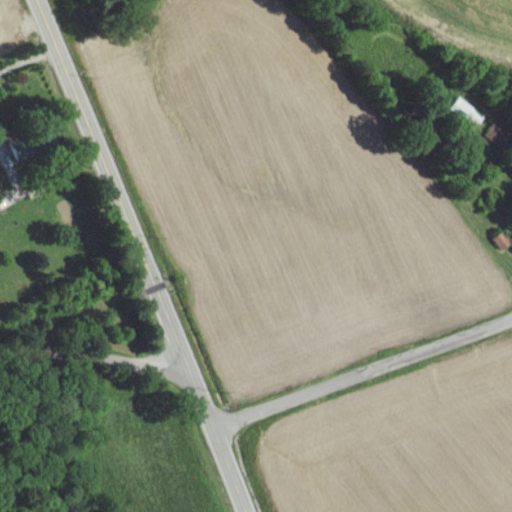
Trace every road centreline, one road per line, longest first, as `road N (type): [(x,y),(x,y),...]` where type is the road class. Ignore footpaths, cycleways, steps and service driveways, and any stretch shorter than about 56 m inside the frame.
road 1 (secondary): [(241,511),(34,0)]
road 2 (residential): [(213,434),(511,324)]
road 3 (residential): [(0,356),(40,354),(191,377)]
